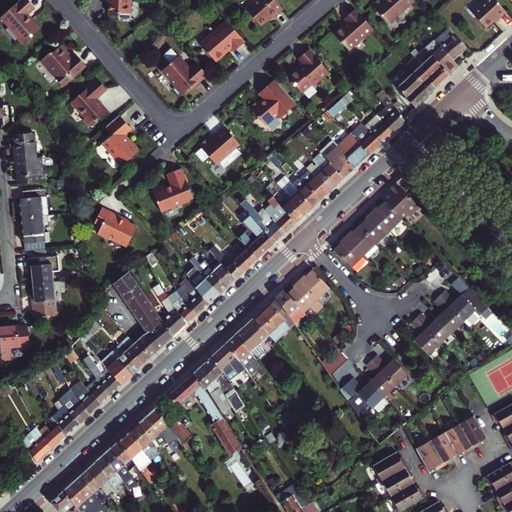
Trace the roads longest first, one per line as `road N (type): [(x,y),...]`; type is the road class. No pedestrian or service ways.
road 1 (tertiary): [(7,511),(409,138)]
road 2 (residential): [(176,134),(330,0)]
road 3 (residential): [(58,0),(176,134)]
road 4 (residential): [(0,149),(13,300)]
road 5 (residential): [(409,138),(511,238)]
